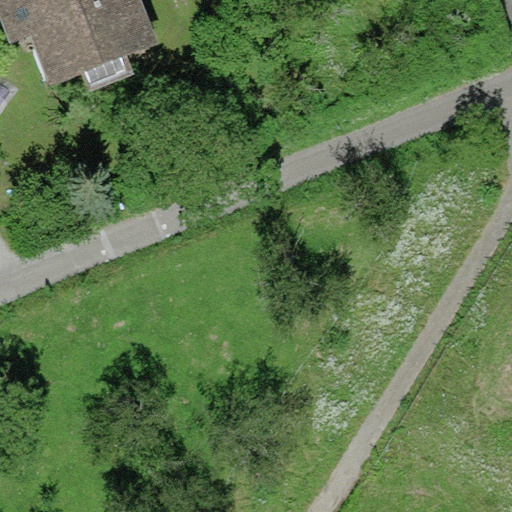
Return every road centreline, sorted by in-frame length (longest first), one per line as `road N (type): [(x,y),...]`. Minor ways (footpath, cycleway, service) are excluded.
road 1 (residential): [(0,298),(511,90)]
road 2 (track): [(511,192),(320,511)]
